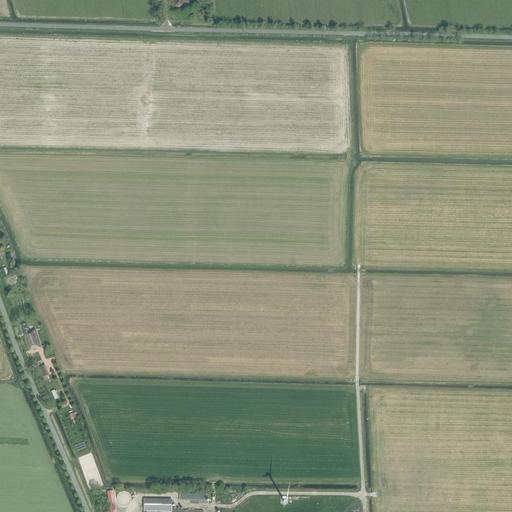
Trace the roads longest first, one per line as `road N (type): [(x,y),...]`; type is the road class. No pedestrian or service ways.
road 1 (unclassified): [(511,37),(0,24)]
road 2 (track): [(128,511),(141,495),(229,506),(251,493),(376,494)]
road 3 (track): [(358,264),(364,511)]
road 4 (tertiary): [(86,511),(0,304)]
